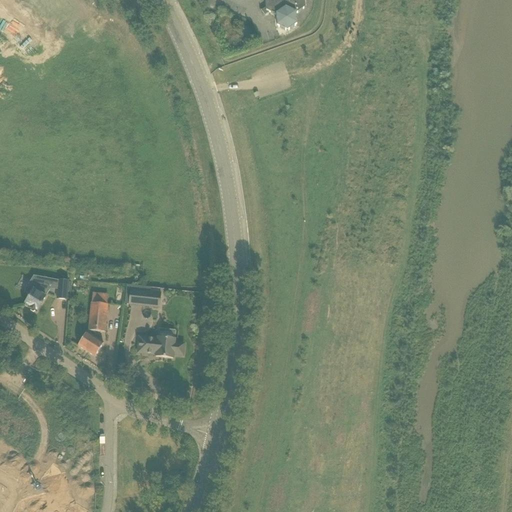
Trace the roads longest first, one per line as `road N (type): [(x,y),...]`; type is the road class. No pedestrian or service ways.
road 1 (tertiary): [(219,437),(237,310),(232,218),(204,94),(160,0)]
road 2 (track): [(322,0),(316,27),(304,36),(196,72)]
road 3 (unclassified): [(117,400),(0,317)]
